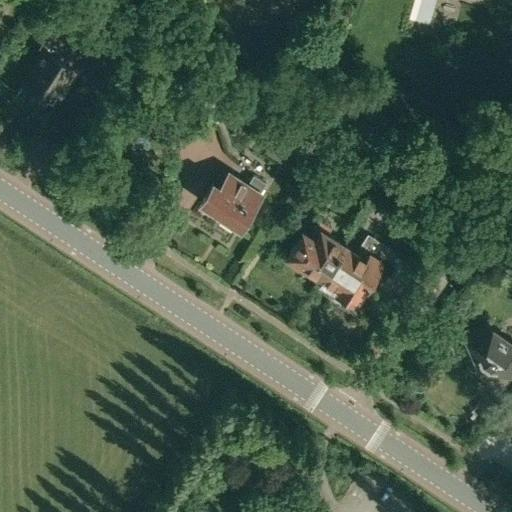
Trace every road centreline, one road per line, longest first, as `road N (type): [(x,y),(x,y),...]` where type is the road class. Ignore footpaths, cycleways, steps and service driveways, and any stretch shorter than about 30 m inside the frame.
road 1 (tertiary): [(0,190),(342,413)]
road 2 (residential): [(342,413),(511,185)]
road 3 (tertiary): [(342,413),(495,511)]
